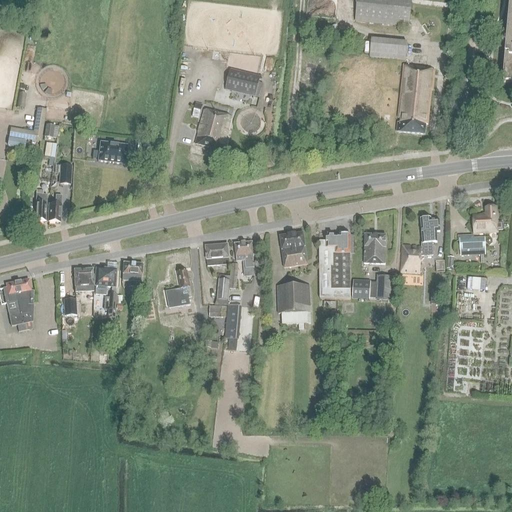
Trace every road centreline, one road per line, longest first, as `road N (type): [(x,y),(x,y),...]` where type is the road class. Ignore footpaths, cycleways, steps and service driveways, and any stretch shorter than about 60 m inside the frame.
road 1 (tertiary): [(288,195),(0,264)]
road 2 (residential): [(288,195),(293,221),(448,191),(451,169)]
road 3 (track): [(302,0),(291,132),(297,193)]
road 4 (tertiary): [(451,169),(288,195)]
